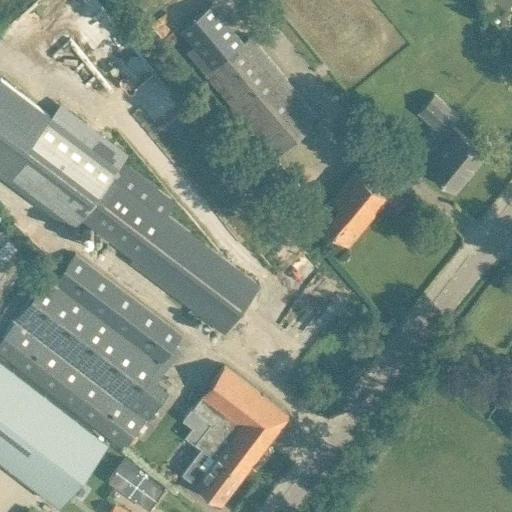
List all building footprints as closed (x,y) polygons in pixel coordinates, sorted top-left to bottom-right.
[(488,0),(486,3),(502,13),(511,0),(488,0)] [(250,36),(205,74),(274,156),(319,118),(250,36)] [(135,256),(132,259),(225,330),(260,284),(167,213),(177,200),(122,158),(119,164),(3,74),(0,77),(0,171),(71,226),(80,215),(135,256)] [(428,164),(440,175),(455,187),(485,152),(450,123),(458,114),(433,93),(418,111),(450,138),(428,164)] [(331,198),(316,216),(349,243),(381,204),(394,214),(408,196),(373,168),(367,175),(357,166),(331,198)] [(75,251),(53,278),(159,361),(174,342),(181,334),(75,251)] [(0,336),(0,348),(18,362),(122,444),(142,418),(143,419),(167,389),(155,380),(148,375),(159,361),(53,278),(52,279),(47,275),(0,336)] [(159,361),(148,375),(155,380),(181,347),(174,342),(159,361)] [(109,439),(0,355),(0,455),(60,502),(109,439)] [(224,364),(193,407),(211,420),(196,440),(203,446),(183,472),(195,482),(221,502),(288,413),(224,364)] [(211,420),(193,407),(184,416),(193,422),(185,433),(196,440),(211,420)] [(129,511),(115,502),(107,511),(129,511)]
